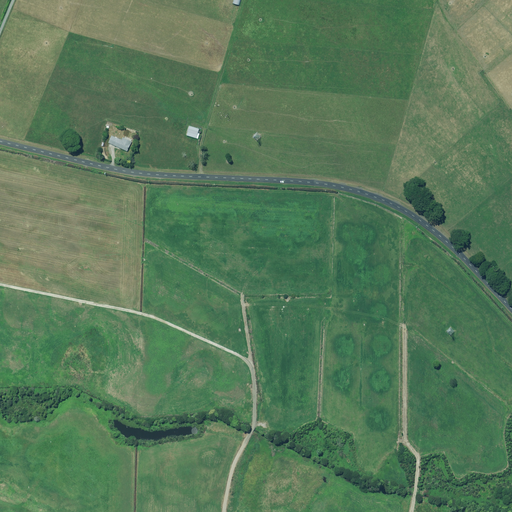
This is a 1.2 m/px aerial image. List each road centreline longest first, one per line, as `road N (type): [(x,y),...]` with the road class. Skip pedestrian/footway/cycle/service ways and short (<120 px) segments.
road 1 (tertiary): [(511,309),(432,229),(375,196),(320,183),(125,171),(0,141)]
road 2 (track): [(0,284),(137,312),(240,356),(248,366),(246,427),(226,463),(217,511)]
road 3 (track): [(404,511),(413,453),(400,439),(398,323)]
